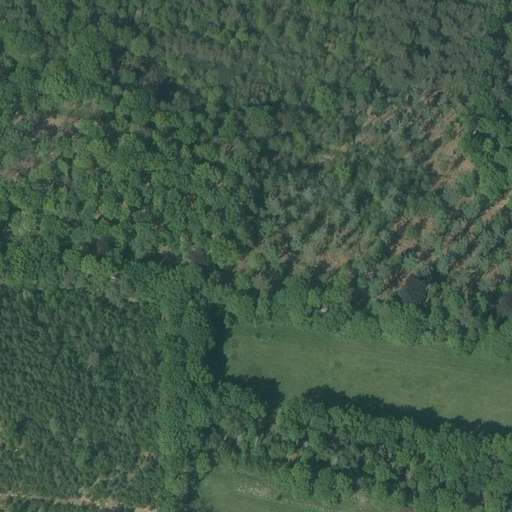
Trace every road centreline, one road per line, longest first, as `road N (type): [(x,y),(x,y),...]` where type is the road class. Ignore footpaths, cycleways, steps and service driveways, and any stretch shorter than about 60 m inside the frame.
road 1 (track): [(511,342),(184,286)]
road 2 (track): [(184,286),(183,511)]
road 3 (track): [(184,286),(0,262)]
